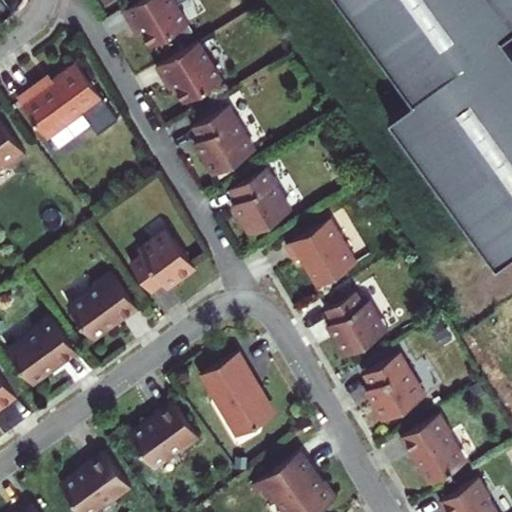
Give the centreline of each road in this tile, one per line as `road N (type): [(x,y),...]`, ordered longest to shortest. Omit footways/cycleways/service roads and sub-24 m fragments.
road 1 (residential): [(54,0),(87,22),(255,303)]
road 2 (residential): [(255,303),(215,310),(0,465)]
road 3 (residential): [(255,303),(277,319),(390,511)]
